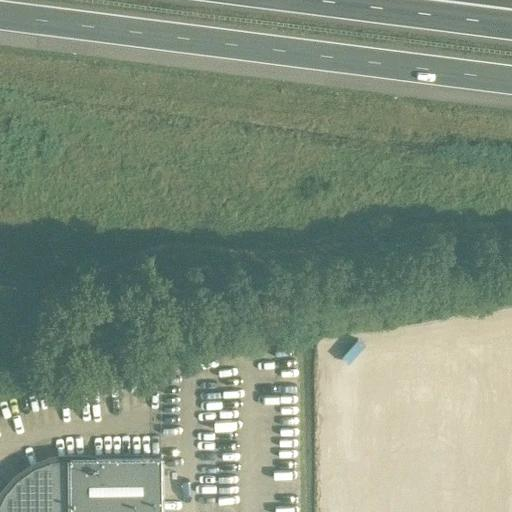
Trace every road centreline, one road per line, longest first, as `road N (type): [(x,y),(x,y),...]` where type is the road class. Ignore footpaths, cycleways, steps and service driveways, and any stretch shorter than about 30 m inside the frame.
road 1 (motorway): [(0,16),(511,81)]
road 2 (motorway): [(511,27),(299,0)]
